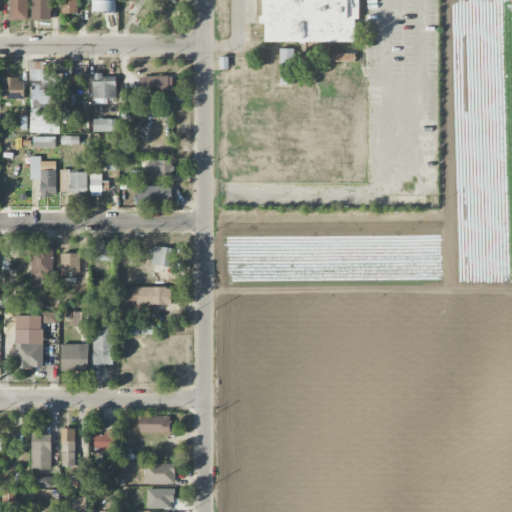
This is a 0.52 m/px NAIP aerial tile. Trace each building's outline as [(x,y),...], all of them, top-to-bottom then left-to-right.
[(27,0),(7,0),(9,21),(28,20),(27,0)] [(31,0),(31,20),(51,20),(50,0),(31,0)] [(60,0),(61,15),(77,14),(76,0),(60,0)] [(115,0),(91,0),(91,12),(115,12),(115,0)] [(358,0),(358,20),(354,19),(354,43),(264,42),(264,24),(259,24),(259,0),(358,0)] [(279,84),(296,85),(296,49),(280,49),(279,84)] [(354,62),(354,54),(321,55),(322,63),(354,62)] [(30,133),(58,134),(58,115),(39,114),(39,103),(54,103),(54,74),(44,73),(44,63),(31,62),(30,133)] [(116,98),(116,82),(105,82),(105,74),(92,74),(93,99),(116,98)] [(141,77),(142,97),(172,96),(172,76),(141,77)] [(23,79),(2,79),(2,100),(24,99),(23,79)] [(93,132),(116,132),(116,119),(93,119),(93,132)] [(55,138),(33,137),(33,149),(55,149),(55,138)] [(56,197),(56,161),(40,162),(40,157),(30,157),(30,180),(41,180),(41,197),(56,197)] [(149,182),(163,182),(163,177),(172,177),(172,160),(149,161),(149,182)] [(87,192),(87,171),(59,172),(60,192),(87,192)] [(131,182),(144,182),(144,171),(131,171),(131,182)] [(101,174),(90,174),(91,196),(102,196),(101,174)] [(171,186),(137,187),(137,203),(172,202),(171,186)] [(95,261),(114,260),(113,248),(104,249),(104,241),(94,241),(95,261)] [(52,278),(53,247),(31,246),(30,278),(52,278)] [(152,247),(150,265),(169,267),(171,248),(152,247)] [(28,277),(27,250),(8,250),(8,257),(0,256),(0,269),(8,269),(8,277),(28,277)] [(60,254),(61,277),(80,276),(80,254),(60,254)] [(131,288),(131,306),(171,305),(171,287),(131,288)] [(56,313),(42,313),(41,323),(56,324),(56,313)] [(111,328),(92,328),(93,366),(113,365),(111,328)] [(42,369),(43,330),(16,330),(15,369),(42,369)] [(88,345),(61,345),(61,371),(88,371),(88,345)] [(171,433),(171,416),(140,416),(139,433),(171,433)] [(74,429),(61,429),(62,466),(75,466),(74,429)] [(94,435),(94,455),(116,454),(116,431),(103,431),(103,435),(94,435)] [(32,433),(31,470),(50,470),(51,433),(32,433)] [(144,484),(174,484),(174,464),(144,464),(144,484)] [(147,488),(147,507),(170,507),(169,488),(147,488)] [(16,502),(15,490),(2,490),(3,502),(16,502)] [(76,511),(86,511),(86,497),(75,497),(76,511)]
